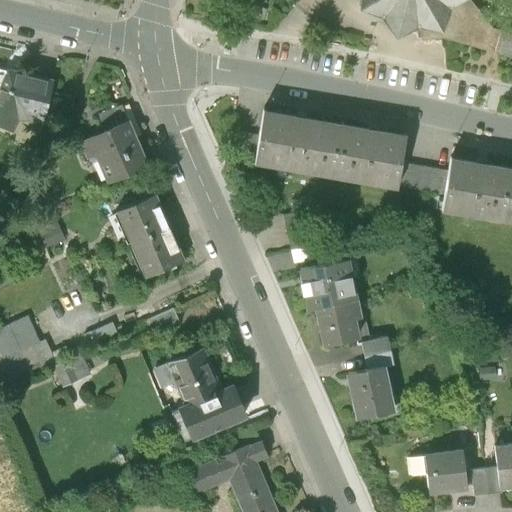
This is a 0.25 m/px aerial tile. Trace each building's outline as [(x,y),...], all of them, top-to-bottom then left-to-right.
[(358,0),(357,10),(379,19),(392,40),(416,28),(420,29),(439,33),(448,9),(462,0),(358,0)] [(511,36),(491,30),(468,0),(462,0),(448,9),(439,33),(420,29),(421,42),(442,40),(511,59),(511,36)] [(6,72),(0,85),(0,127),(10,133),(16,122),(26,120),(41,124),(51,83),(6,72)] [(115,102),(128,95),(120,79),(107,85),(115,102)] [(253,164),(324,176),(333,124),(262,112),(258,137),(254,161),(253,164)] [(126,124),(79,144),(86,161),(95,158),(107,186),(145,169),(126,124)] [(404,136),(333,124),(324,176),(395,188),(395,186),(399,163),(404,136)] [(258,137),(234,133),(230,156),(254,161),(258,137)] [(441,210),(503,220),(511,169),(450,159),(448,172),(444,195),(441,210)] [(448,172),(399,163),(395,186),(444,195),(448,172)] [(511,169),(503,220),(511,221),(511,169)] [(115,213),(128,246),(168,229),(154,197),(115,213)] [(283,217),(290,251),(313,246),(306,212),(283,217)] [(62,242),(55,223),(38,229),(45,248),(62,242)] [(181,262),(168,229),(128,246),(142,278),(181,262)] [(316,260),(313,246),(290,251),(293,264),(316,260)] [(307,313),(314,311),(355,302),(346,262),(298,273),(307,313)] [(363,339),(355,302),(314,311),(322,348),(363,339)] [(178,323),(172,310),(131,328),(137,341),(178,323)] [(38,344),(27,318),(0,330),(0,388),(53,369),(56,368),(54,364),(50,355),(44,341),(38,344)] [(360,342),(366,370),(381,367),(393,365),(387,337),(360,342)] [(65,348),(50,355),(54,364),(66,359),(69,357),(65,348)] [(174,383),(179,394),(216,377),(204,349),(167,365),(174,383)] [(90,377),(79,353),(69,357),(66,359),(68,362),(56,368),(53,369),(62,389),(90,377)] [(159,390),(174,383),(167,365),(152,371),(159,390)] [(366,370),(346,374),(355,418),(390,411),(381,367),(366,370)] [(224,394),(216,377),(179,394),(185,409),(180,411),(192,439),(244,417),(233,390),(224,394)] [(192,467),(179,472),(189,496),(228,480),(241,511),(274,511),(254,463),(266,458),(260,443),(193,471),(192,467)] [(499,488),(511,486),(511,444),(494,447),(496,465),(499,488)] [(461,451),(410,456),(412,474),(425,473),(427,493),(465,489),(461,451)] [(496,465),(470,468),(473,494),(499,491),(499,488),(496,465)]
